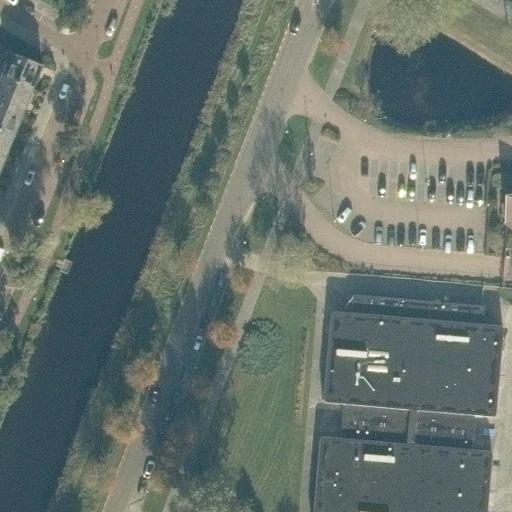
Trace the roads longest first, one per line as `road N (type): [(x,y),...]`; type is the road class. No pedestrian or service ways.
road 1 (unclassified): [(115,511),(300,33)]
road 2 (residential): [(81,56),(0,262)]
